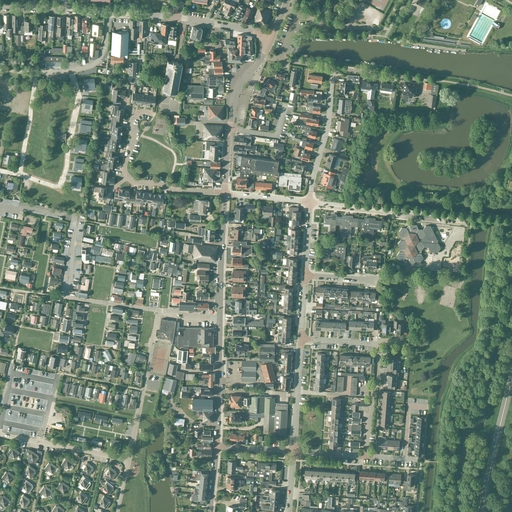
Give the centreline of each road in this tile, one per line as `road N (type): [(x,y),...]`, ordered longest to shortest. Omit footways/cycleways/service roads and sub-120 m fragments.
road 1 (tertiary): [(217,447),(225,193)]
road 2 (residential): [(0,204),(78,220),(66,297),(157,310)]
road 3 (residential): [(225,193),(128,179),(130,122),(150,114)]
road 4 (tertiary): [(175,16),(0,8)]
road 5 (residential): [(471,218),(309,201)]
road 6 (residential): [(309,201),(332,66)]
road 7 (primary): [(481,511),(511,379)]
